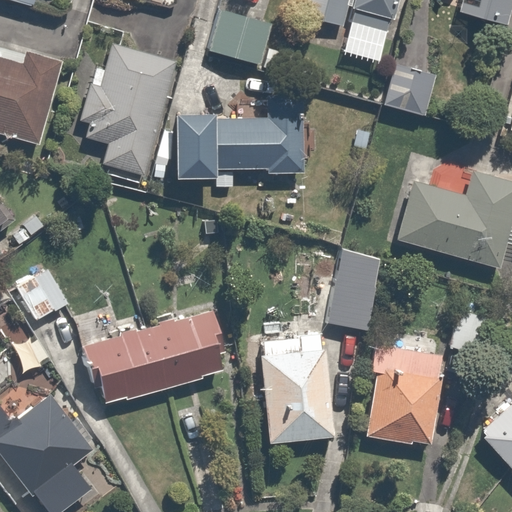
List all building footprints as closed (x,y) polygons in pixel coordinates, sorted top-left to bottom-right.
[(378,31),(388,0),(295,0),(292,9),(339,25),(341,18),(378,31)] [(500,21),(506,0),(450,0),(449,6),(500,21)] [(269,19),(213,6),(202,49),(259,63),(269,19)] [(138,171),(170,55),(107,38),(99,65),(92,64),(77,118),(86,120),(83,131),(103,137),(97,159),(138,171)] [(53,57),(0,42),(0,131),(31,140),(53,57)] [(431,69),(388,58),(378,100),(420,111),(431,69)] [(166,107),(166,111),(166,171),(210,171),(210,182),(227,182),(227,163),(262,163),(262,167),(299,167),(299,90),(261,90),(261,114),(211,114),(211,107),(166,107)] [(495,263),(511,189),(511,178),(466,167),(460,190),(407,177),(392,239),(495,263)] [(365,327),(376,253),(333,246),(322,320),(365,327)] [(66,299),(45,261),(10,281),(30,318),(66,299)] [(213,300),(77,337),(84,363),(88,362),(99,402),(231,367),(213,300)] [(331,433),(319,327),(253,335),(266,441),(331,433)] [(439,347),(369,337),(365,366),(372,367),(362,435),(424,444),(439,347)] [(0,399),(0,484),(20,511),(47,511),(68,496),(52,475),(91,446),(45,386),(10,412),(0,399)] [(511,398),(477,430),(511,469),(511,398)]
